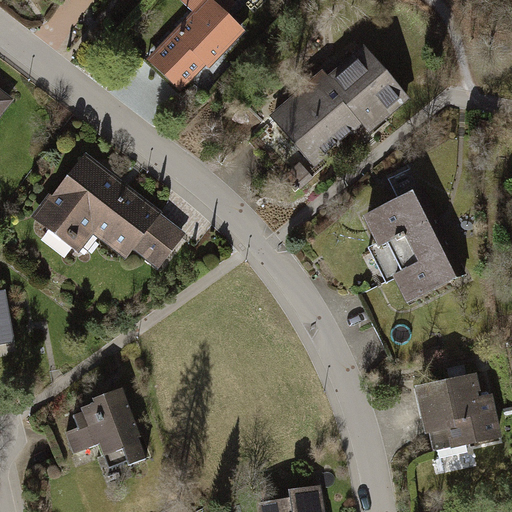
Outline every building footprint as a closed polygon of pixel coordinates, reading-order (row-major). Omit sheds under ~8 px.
[(237,3),(233,0),(181,0),(193,10),(146,59),(180,91),(244,29),(225,14),(237,3)] [(411,98),(363,46),(329,76),(323,69),(268,117),(315,168),(363,127),(369,133),(411,98)] [(0,88),(0,116),(14,99),(0,88)] [(188,239),(81,157),(31,222),(78,258),(101,228),(161,274),(188,239)] [(466,274),(421,185),(362,214),(376,242),(368,246),(385,283),(395,278),(408,304),(466,274)] [(0,343),(14,341),(6,290),(0,290),(0,343)] [(477,373),(412,385),(421,432),(429,432),(433,453),(502,439),(494,394),(482,395),(477,373)] [(71,416),(76,428),(65,432),(73,452),(98,445),(105,468),(126,459),(128,465),(147,459),(121,386),(89,398),(91,402),(79,408),(81,411),(71,416)] [(289,497),(256,503),(257,511),(325,511),(321,486),(288,488),(289,497)]
